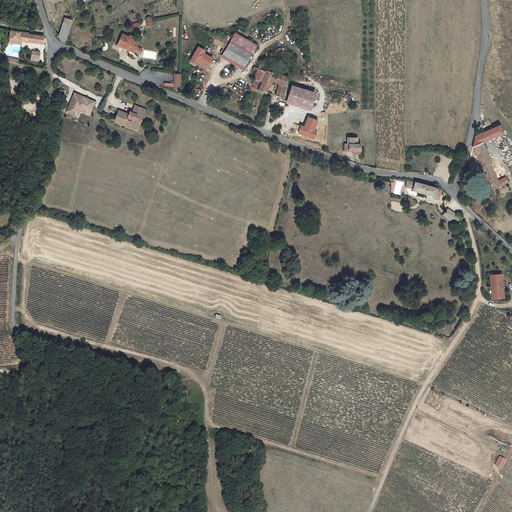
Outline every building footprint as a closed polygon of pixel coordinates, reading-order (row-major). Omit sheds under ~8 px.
[(44,0),(51,22),(53,22),(52,18),(57,16),(54,2),(59,0),(44,0)] [(63,23),(58,37),(65,43),(71,26),(63,23)] [(11,39),(42,43),(43,36),(28,34),(28,33),(12,31),(11,39)] [(117,46),(123,48),(124,47),(130,50),(129,52),(130,54),(133,55),(135,54),(141,41),(123,34),(117,46)] [(210,45),(223,53),(226,47),(214,39),(210,45)] [(208,69),(214,58),(208,55),(209,52),(198,46),(189,63),(196,67),(198,63),(208,69)] [(223,53),(220,59),(241,72),(247,60),(226,47),(223,53)] [(40,53),(33,51),(31,60),(38,61),(40,53)] [(255,80),(262,82),(265,71),(258,69),(255,80)] [(259,91),(266,93),(269,83),(279,86),(276,96),(285,99),(287,77),(265,71),(262,82),(259,91)] [(291,88),(288,102),(314,107),(317,93),(291,88)] [(80,95),(75,93),(67,112),(75,115),(78,106),(91,112),(95,101),(84,97),(83,99),(79,97),(80,95)] [(78,106),(75,115),(78,116),(80,110),(90,114),(91,112),(78,106)] [(129,115),(119,111),(115,121),(119,123),(125,126),(126,123),(139,128),(142,119),(136,117),(138,112),(144,115),(146,110),(135,106),(133,113),(130,112),(129,115)] [(316,130),(319,120),(308,117),(305,127),(299,125),(296,133),(315,140),(317,131),(316,130)] [(474,147),(494,188),(508,182),(505,176),(499,179),(491,163),(493,162),(484,144),(506,135),(500,123),(486,129),(486,131),(481,133),(477,136),(474,147)] [(348,153),(360,153),(360,144),(357,144),(357,140),(347,140),(347,146),(348,146),(348,153)] [(406,177),(404,183),(411,186),(411,187),(425,192),(432,194),(434,186),(425,183),(406,177)] [(432,194),(425,192),(424,193),(436,198),(440,188),(434,186),(432,194)] [(446,207),(443,210),(440,214),(447,220),(452,213),(446,207)] [(503,297),(500,273),(489,274),(491,298),(503,297)] [(177,415),(174,424),(187,429),(190,420),(177,415)] [(505,460),(500,457),(496,465),(501,468),(505,460)]
